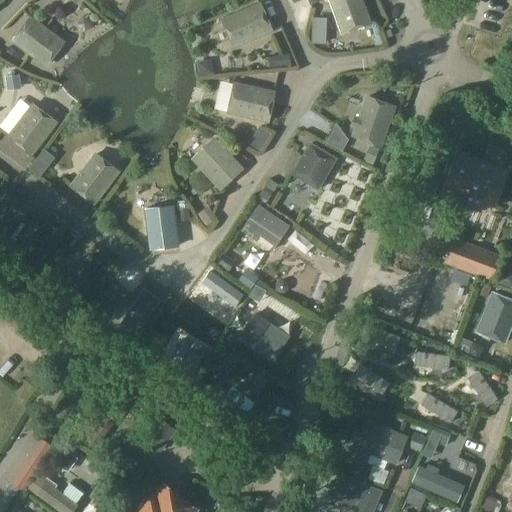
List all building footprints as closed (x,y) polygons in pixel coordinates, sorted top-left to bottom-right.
[(332,0),(343,31),(370,21),(362,0),(332,0)] [(234,48),(273,31),(260,2),(221,19),(234,48)] [(46,63),(64,40),(31,16),(14,39),(46,63)] [(268,123),(275,92),(234,83),(227,113),(268,123)] [(212,123),(225,126),(229,97),(217,95),(212,123)] [(381,147),(396,106),(366,96),(352,136),(381,147)] [(32,156),(57,123),(32,104),(7,137),(32,156)] [(220,190),(243,169),(214,138),(192,159),(220,190)] [(310,144),(293,174),(317,188),(335,159),(310,144)] [(244,160),(255,166),(263,153),(251,146),(244,160)] [(494,207),(508,170),(459,151),(445,188),(494,207)] [(94,202),(119,170),(96,152),(72,185),(94,202)] [(0,236),(6,240),(29,206),(5,190),(0,197),(0,236)] [(272,249),(289,224),(259,204),(242,229),(272,249)] [(174,206),(144,210),(149,250),(179,246),(174,206)] [(491,278),(500,255),(456,238),(447,261),(491,278)] [(92,255),(63,293),(77,304),(107,267),(92,255)] [(210,270),(201,283),(234,307),(244,295),(210,270)] [(478,330),(506,341),(511,324),(511,299),(493,292),(478,330)] [(254,314),(238,339),(272,361),(289,336),(254,314)] [(367,325),(362,339),(395,350),(400,337),(367,325)] [(190,343),(189,345),(179,339),(164,365),(183,377),(200,349),(190,343)] [(414,351),(412,365),(447,370),(449,356),(414,351)] [(361,364),(352,376),(381,395),(389,383),(361,364)] [(478,371),(466,379),(486,408),(498,400),(478,371)] [(96,452),(133,398),(111,383),(74,436),(96,452)] [(210,387),(199,402),(236,430),(248,415),(210,387)] [(427,394),(420,406),(450,424),(457,412),(427,394)] [(159,457),(174,437),(154,421),(138,441),(159,457)] [(396,463),(407,436),(370,421),(364,435),(374,438),(368,452),(396,463)] [(373,511),(382,491),(344,476),(338,491),(360,500),(355,511),(373,511)] [(69,484),(62,494),(44,480),(34,493),(60,511),(72,511),(77,505),(75,503),(82,493),(69,484)] [(193,511),(196,509),(164,486),(156,497),(154,495),(141,511),(193,511)]
